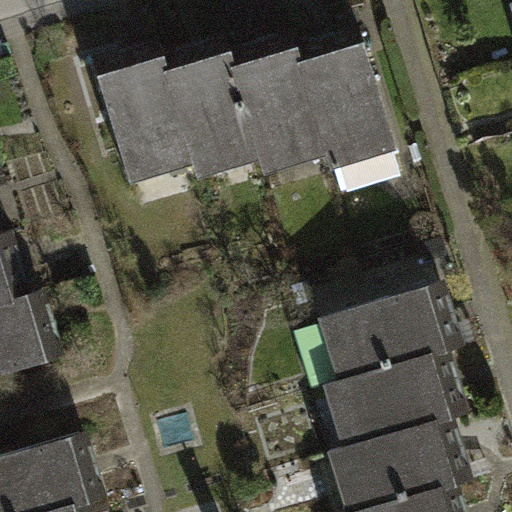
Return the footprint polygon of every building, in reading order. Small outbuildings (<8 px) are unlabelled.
[(363,19),(298,38),(329,151),(334,167),(339,165),(347,191),(401,175),(393,147),(400,146),(363,19)] [(293,25),(232,42),(268,168),(329,151),(293,25)] [(225,30),(165,47),(201,173),(261,157),(225,30)] [(158,36),(97,54),(134,179),(195,161),(158,36)] [(0,231),(0,298),(34,288),(15,227),(0,231)] [(445,275),(320,314),(322,320),(296,328),(313,383),(326,379),(451,341),(464,337),(445,275)] [(0,368),(66,349),(47,287),(0,301),(0,368)] [(326,379),(345,439),(455,406),(470,401),(451,341),(326,379)] [(329,445),(349,508),(460,474),(474,469),(455,406),(329,445)] [(0,511),(32,511),(111,487),(91,422),(0,450),(0,511)] [(335,511),(472,511),(460,474),(335,511)] [(33,511),(101,511),(95,493),(33,511)]
